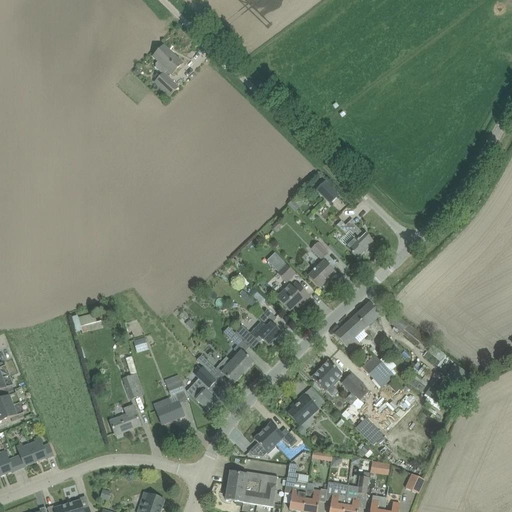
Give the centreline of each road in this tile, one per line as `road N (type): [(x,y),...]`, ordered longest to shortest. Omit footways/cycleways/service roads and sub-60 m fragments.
road 1 (tertiary): [(202,475),(255,394),(413,244)]
road 2 (unclassified): [(361,194),(161,0)]
road 3 (residential): [(0,502),(109,460),(202,475)]
road 4 (tertiary): [(413,244),(458,197),(511,105)]
